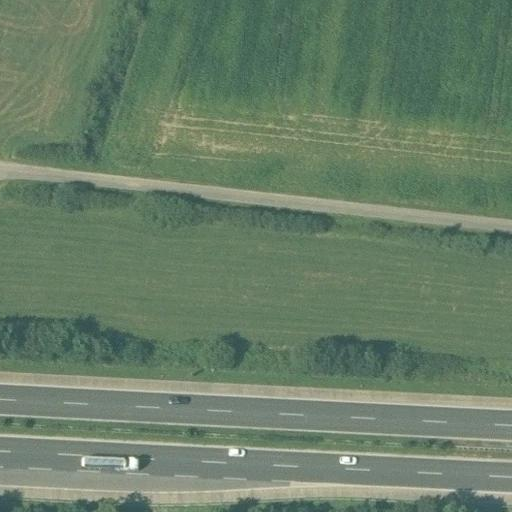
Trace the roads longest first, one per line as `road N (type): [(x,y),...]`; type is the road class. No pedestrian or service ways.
road 1 (unclassified): [(511,231),(0,173)]
road 2 (motorway): [(0,453),(511,479)]
road 3 (motorway): [(511,427),(0,401)]
